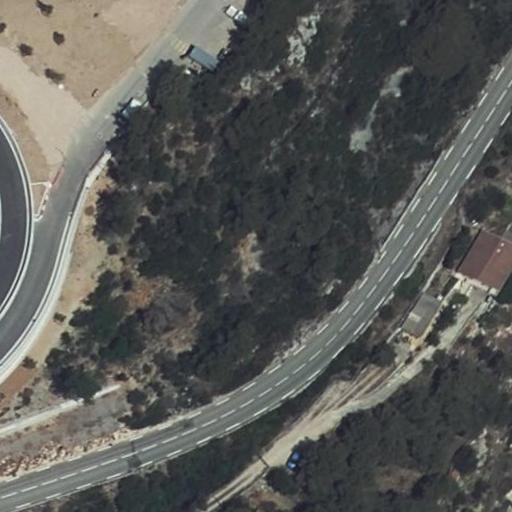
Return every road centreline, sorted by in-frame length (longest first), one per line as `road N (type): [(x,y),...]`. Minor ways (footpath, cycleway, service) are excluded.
road 1 (secondary): [(511,81),(360,309),(316,354),(255,399),(127,455),(0,496)]
road 2 (motorway): [(0,155),(12,213),(0,277)]
